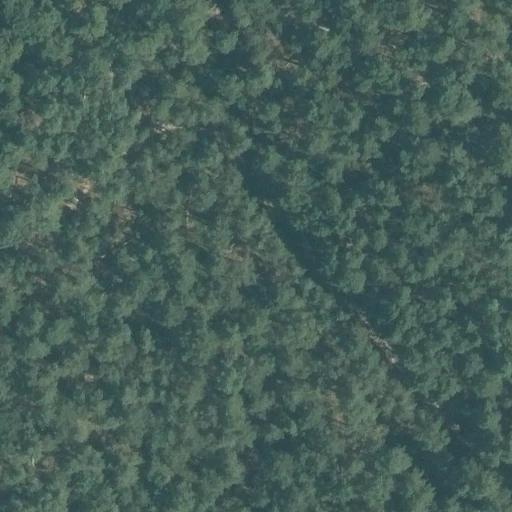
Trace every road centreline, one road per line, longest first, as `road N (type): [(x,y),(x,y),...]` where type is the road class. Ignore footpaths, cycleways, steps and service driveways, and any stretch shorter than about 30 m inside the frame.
road 1 (track): [(152,132),(205,139),(234,162),(340,311),(511,499)]
road 2 (track): [(152,132),(120,151),(68,211),(25,236)]
